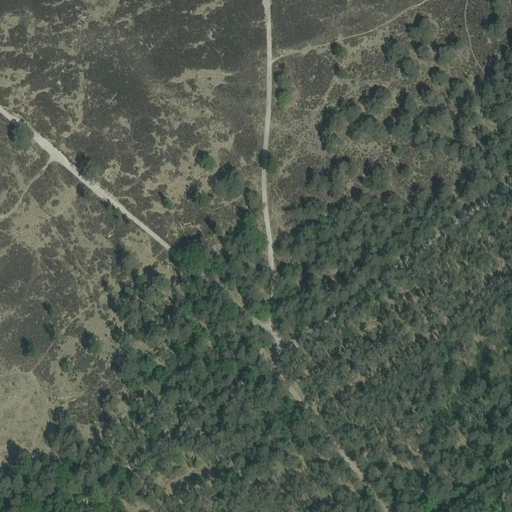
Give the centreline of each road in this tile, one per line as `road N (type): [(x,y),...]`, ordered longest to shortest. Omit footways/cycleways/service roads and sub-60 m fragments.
road 1 (track): [(511,194),(272,368),(380,511)]
road 2 (track): [(0,109),(269,326)]
road 3 (track): [(275,282),(272,368),(79,511)]
road 4 (track): [(275,282),(266,0)]
